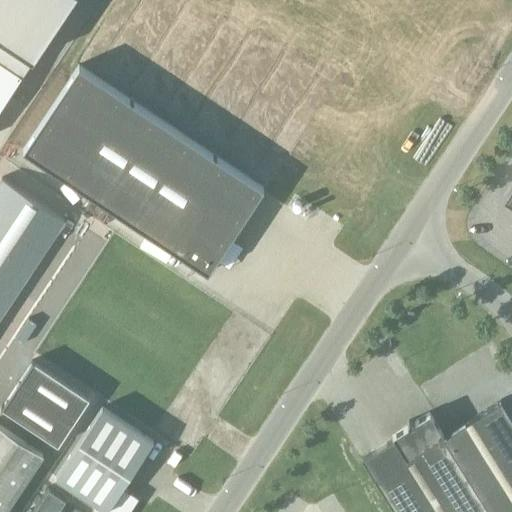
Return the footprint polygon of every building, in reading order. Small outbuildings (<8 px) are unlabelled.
[(0,0),(0,106),(70,0),(0,0)] [(166,0),(120,0),(21,150),(206,272),(320,102),(166,0)] [(29,79),(18,98),(28,103),(38,84),(29,79)] [(1,177),(0,177),(0,315),(64,219),(1,177)] [(511,183),(502,198),(511,204),(511,183)] [(1,405),(0,407),(57,444),(88,397),(31,360),(30,362),(31,362),(2,406),(1,405)] [(395,511),(511,511),(511,418),(500,399),(442,434),(428,412),(413,421),(407,420),(406,426),(391,435),(393,438),(361,458),(395,511)] [(101,407),(54,476),(108,511),(127,511),(137,498),(121,487),(152,440),(101,407)] [(0,425),(0,511),(1,511),(41,453),(0,425)] [(54,511),(64,497),(47,486),(29,511),(54,511)]
